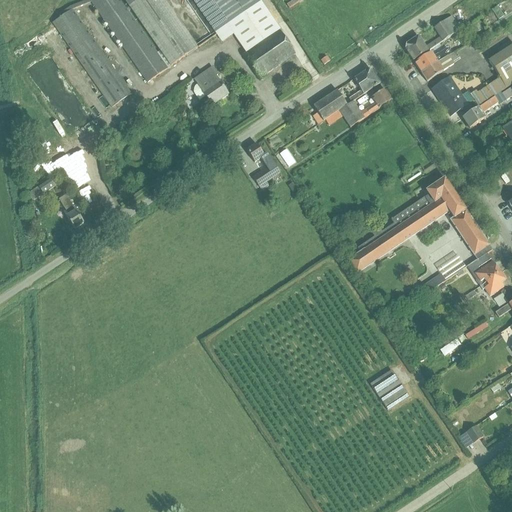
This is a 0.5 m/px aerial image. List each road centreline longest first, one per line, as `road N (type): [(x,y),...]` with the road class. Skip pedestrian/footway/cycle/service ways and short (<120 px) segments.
road 1 (unclassified): [(379,47),(0,301)]
road 2 (unclassified): [(511,244),(379,47)]
road 3 (unclassified): [(405,511),(511,441)]
